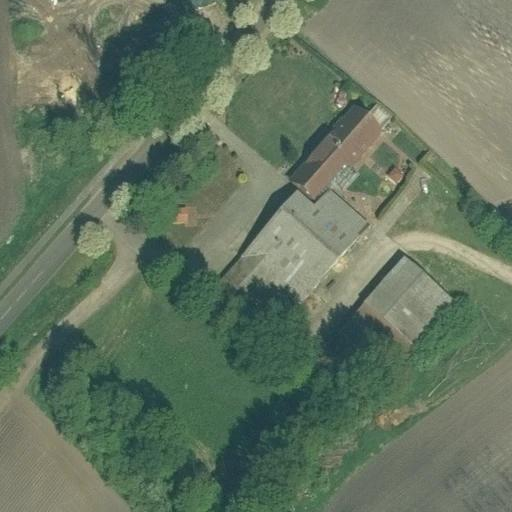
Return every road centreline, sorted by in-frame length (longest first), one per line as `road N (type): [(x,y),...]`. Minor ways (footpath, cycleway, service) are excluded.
road 1 (unclassified): [(0,329),(284,0)]
road 2 (track): [(0,400),(132,265),(135,248),(100,212)]
